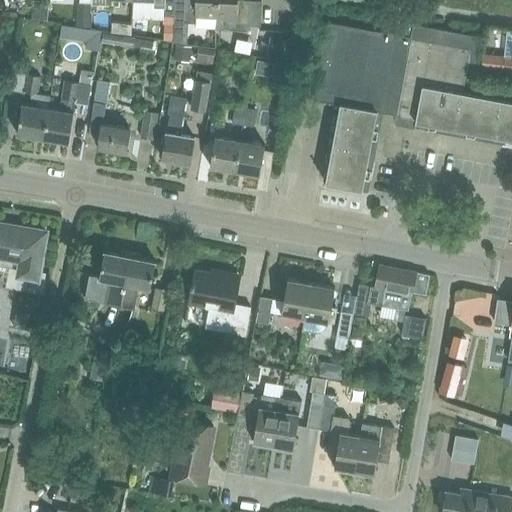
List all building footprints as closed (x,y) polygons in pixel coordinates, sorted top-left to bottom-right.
[(141,0),(153,1),(152,8),(164,9),(163,15),(175,15),(175,0),(141,0)] [(175,0),(175,15),(174,21),(184,22),(197,23),(196,27),(216,28),(217,0),(175,0)] [(217,0),(216,28),(248,30),(248,25),(260,26),(262,1),(249,0),(217,0)] [(48,20),(49,4),(33,3),(32,18),(48,20)] [(79,15),(78,25),(91,25),(91,15),(79,15)] [(136,18),(135,34),(147,34),(148,18),(136,18)] [(129,30),(128,20),(109,21),(110,32),(129,30)] [(484,36),(471,34),(414,23),(411,36),(327,21),(313,98),(340,103),(377,110),(397,114),(396,117),(397,117),(396,122),(436,129),(437,124),(511,138),(511,100),(463,91),(465,80),(475,81),(484,36)] [(174,22),(165,22),(164,38),(174,40),(174,22)] [(62,24),(60,36),(87,41),(86,47),(98,49),(101,31),(89,29),(62,24)] [(140,37),(104,33),(102,42),(133,46),(141,48),(140,52),(155,55),(157,41),(140,39),(140,37)] [(287,39),(271,36),(268,51),(284,54),(287,39)] [(249,52),(250,40),(235,38),(233,50),(249,52)] [(190,62),(192,46),(176,44),(174,60),(190,62)] [(216,50),(199,47),(197,61),(214,63),(216,50)] [(511,56),(483,54),(481,67),(511,70),(511,56)] [(266,61),(257,59),(255,72),(264,74),(266,61)] [(41,76),(33,74),(14,71),(10,90),(24,92),(24,90),(32,92),(31,98),(37,99),(36,105),(22,103),(17,133),(44,138),(49,108),(51,95),(38,93),(41,76)] [(198,71),(196,78),(191,107),(207,110),(212,73),(198,71)] [(81,72),(79,82),(65,80),(60,109),(49,108),(44,138),(69,142),(76,102),(88,104),(92,85),(91,84),(93,74),(81,72)] [(95,102),(93,111),(90,131),(101,133),(98,147),(126,151),(130,127),(102,122),(105,103),(106,104),(111,81),(99,79),(95,102)] [(465,89),(475,90),(477,82),(466,80),(465,89)] [(162,158),(190,163),(194,136),(180,134),(184,114),(187,97),(172,95),(168,113),(170,113),(166,135),(163,134),(161,144),(165,144),(162,158)] [(362,189),(377,110),(340,103),(326,182),(362,189)] [(242,124),(245,107),(235,106),(232,122),(242,124)] [(245,107),(242,124),(253,126),(256,109),(245,107)] [(154,138),(158,113),(146,111),(142,136),(154,138)] [(235,170),(240,140),(215,136),(210,166),(235,170)] [(265,144),(245,141),(240,140),(235,170),(260,174),(265,144)] [(18,262),(16,275),(38,278),(46,231),(15,226),(15,228),(5,226),(6,224),(0,223),(0,264),(12,266),(13,261),(18,262)] [(120,305),(130,256),(104,251),(99,276),(90,274),(85,297),(107,302),(120,305)] [(156,261),(130,256),(120,305),(134,308),(139,285),(151,288),(156,261)] [(372,285),(369,302),(373,303),(409,309),(412,294),(412,291),(426,294),(430,274),(380,264),(376,283),(376,286),(372,285)] [(195,269),(193,281),(192,281),(191,285),(192,285),(189,302),(210,306),(206,326),(245,334),(251,306),(235,303),(240,278),(195,269)] [(269,323),(271,311),(281,313),(305,317),(312,283),(288,278),(284,300),(261,296),(257,321),(269,323)] [(335,287),(312,283),(305,317),(303,329),(320,332),(322,331),(323,330),(324,329),(325,328),(326,327),(326,326),(327,321),(335,323),(337,307),(332,306),(335,287)] [(361,283),(355,313),(370,315),(373,303),(369,302),(372,285),(361,283)] [(152,309),(164,311),(168,289),(157,286),(152,309)] [(342,311),(338,335),(349,337),(354,313),(342,311)] [(31,315),(16,312),(13,329),(28,331),(31,315)] [(355,325),(352,337),(361,339),(364,327),(355,325)] [(457,335),(452,354),(461,357),(466,338),(457,335)] [(105,380),(111,354),(97,351),(91,377),(105,380)] [(450,362),(442,392),(459,396),(467,366),(450,362)] [(250,364),(248,378),(260,379),(262,366),(250,364)] [(335,368),(333,376),(341,377),(343,366),(339,365),(335,368)] [(211,408),(237,412),(240,395),(241,392),(215,387),(211,408)] [(253,441),(273,445),(282,396),(261,393),(260,396),(253,395),(254,392),(242,390),(241,392),(240,395),(237,412),(236,422),(256,426),(253,441)] [(306,426),(319,428),(326,394),(312,391),(306,426)] [(354,470),(360,435),(353,434),(354,433),(349,432),(351,421),(349,418),(338,416),(338,415),(334,414),(336,395),(326,394),(319,428),(331,430),(330,431),(340,432),(334,467),(354,470)] [(396,399),(402,410),(410,405),(403,395),(396,399)] [(302,400),(282,396),(273,445),(294,448),(302,400)] [(214,426),(194,422),(179,419),(175,437),(178,437),(171,474),(205,481),(208,467),(204,466),(207,453),(208,453),(214,426)] [(394,427),(374,424),(363,422),(360,435),(354,470),(375,474),(377,460),(389,462),(394,427)] [(449,455),(470,460),(475,436),(454,432),(449,455)] [(172,480),(152,476),(149,491),(169,495),(172,480)] [(510,511),(511,506),(511,496),(486,492),(467,488),(466,494),(446,490),(442,511),(510,511)]
